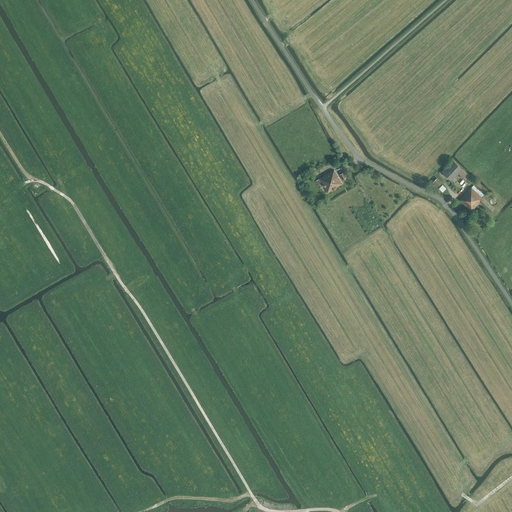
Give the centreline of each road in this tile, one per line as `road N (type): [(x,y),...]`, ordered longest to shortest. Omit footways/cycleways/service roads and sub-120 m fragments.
road 1 (track): [(284,511),(257,504),(73,201),(27,174),(0,133)]
road 2 (track): [(266,142),(458,463),(461,494),(477,504),(511,478)]
road 3 (unclassified): [(511,303),(443,202),(356,155),(322,107)]
